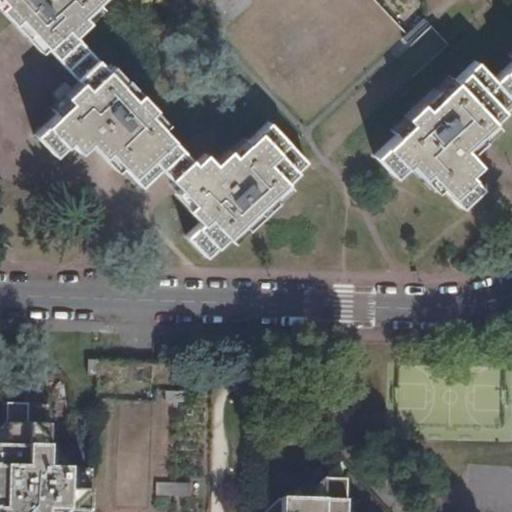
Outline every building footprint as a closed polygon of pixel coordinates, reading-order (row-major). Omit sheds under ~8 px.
[(51,52),(69,34),(83,21),(78,15),(93,0),(0,0),(4,3),(0,5),(0,10),(25,38),(31,32),(51,52)] [(69,34),(51,52),(77,81),(63,95),(69,101),(33,135),(47,150),(52,154),(66,141),(76,151),(87,141),(100,156),(106,150),(139,186),(159,167),(160,168),(178,150),(144,113),(150,108),(122,79),(116,84),(69,34)] [(511,62),(492,81),(474,63),(453,82),(439,96),(434,90),(404,117),(409,123),(395,137),(374,157),(392,177),(406,163),(412,157),(426,172),(440,186),(460,207),(479,188),(467,174),(476,165),(466,154),(481,141),(475,134),(487,124),(511,101),(511,102),(511,62)] [(178,150),(160,168),(169,177),(192,202),(185,209),(198,222),(199,223),(186,236),(204,256),(224,237),(225,237),(239,223),(244,229),(273,201),(268,195),(282,182),(303,162),(266,123),(230,156),(225,150),(210,164),(201,154),(195,160),(191,163),(188,160),(178,150)] [(249,511),(254,382),(258,382),(264,382),(264,367),(87,360),(86,377),(95,377),(91,511),(249,511)] [(0,511),(83,511),(84,473),(42,472),(45,408),(23,408),(24,385),(2,384),(1,422),(0,448),(0,447),(0,511)] [(341,511),(342,482),(321,482),(320,503),(278,501),(277,511),(341,511)]
